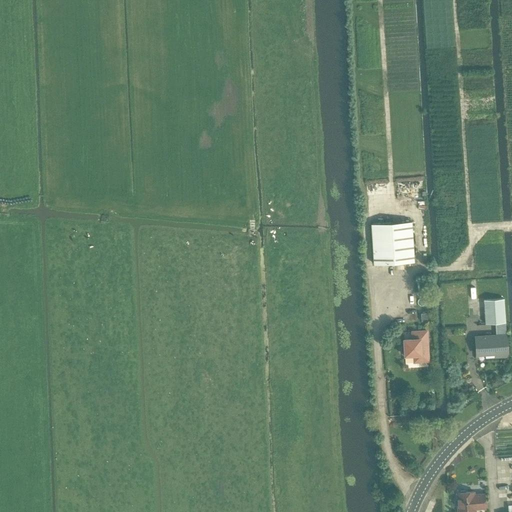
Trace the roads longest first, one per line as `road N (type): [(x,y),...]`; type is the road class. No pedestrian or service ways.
road 1 (track): [(417,495),(398,476),(384,437),(371,274),(420,270),(417,221),(390,183),(379,0)]
road 2 (track): [(470,246),(454,0)]
road 3 (unclassified): [(410,511),(443,455),(511,403)]
